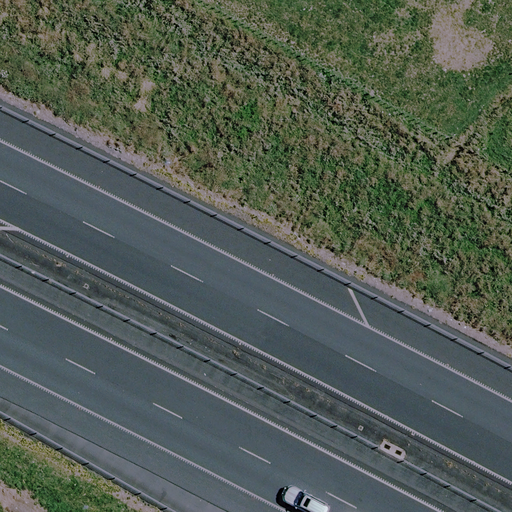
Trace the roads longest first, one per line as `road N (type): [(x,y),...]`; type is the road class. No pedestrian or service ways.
road 1 (motorway): [(0,177),(511,440)]
road 2 (motorway): [(346,511),(0,335)]
